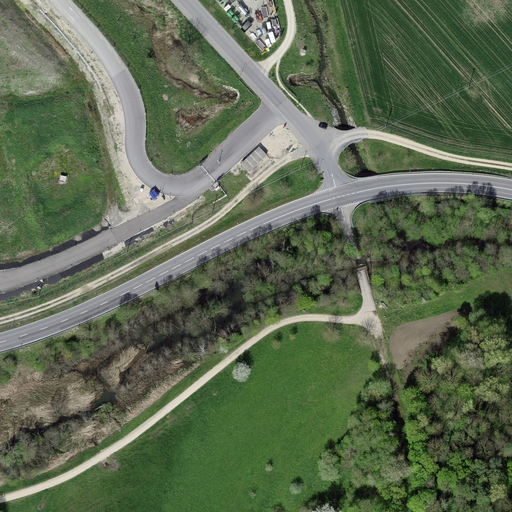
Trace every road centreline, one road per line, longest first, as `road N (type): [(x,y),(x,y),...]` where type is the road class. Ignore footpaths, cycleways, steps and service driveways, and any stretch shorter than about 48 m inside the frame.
road 1 (track): [(0,497),(99,457),(274,325),(309,316),(372,320),(338,196)]
road 2 (track): [(0,320),(139,261),(220,217),(279,161),(323,146)]
road 3 (secondary): [(338,196),(86,311),(0,341)]
road 4 (unclassified): [(186,0),(323,146),(338,196)]
road 5 (track): [(372,320),(405,441),(405,511)]
road 6 (track): [(511,167),(362,132),(323,146)]
road 7 (secondary): [(511,190),(434,183),(338,196)]
